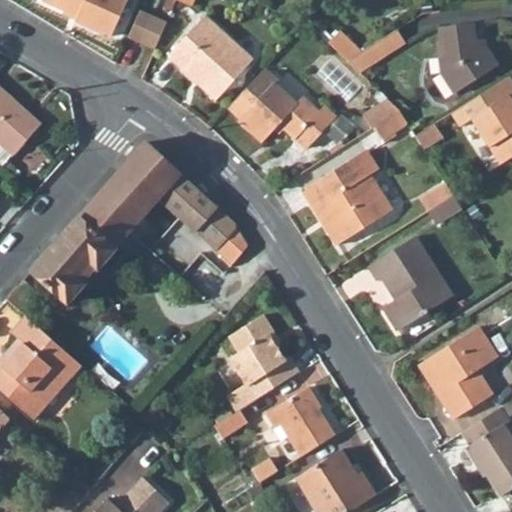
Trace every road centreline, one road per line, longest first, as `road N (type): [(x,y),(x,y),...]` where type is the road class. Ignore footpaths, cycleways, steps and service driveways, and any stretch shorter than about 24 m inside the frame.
road 1 (tertiary): [(449,511),(259,216),(223,174),(140,106)]
road 2 (residential): [(0,263),(140,106)]
road 3 (tertiary): [(140,106),(0,22)]
